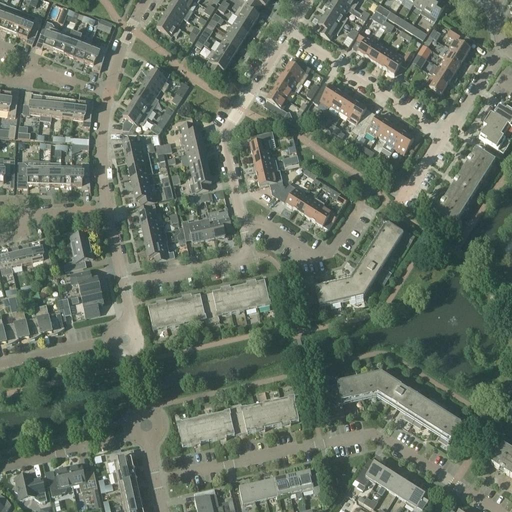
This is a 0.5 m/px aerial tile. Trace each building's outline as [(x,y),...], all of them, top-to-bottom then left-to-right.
[(31,0),(31,3),(29,6),(36,9),(39,1),(38,0),(37,0),(31,0)] [(192,14),(198,5),(189,0),(175,0),(174,3),(192,14)] [(265,8),(270,0),(246,0),(245,2),(258,11),(262,6),(265,8)] [(351,15),(353,11),(335,0),(329,9),(344,18),(348,13),(351,15)] [(335,0),(353,11),(358,5),(354,3),(356,0),(335,0)] [(422,13),(430,0),(417,0),(413,7),(422,13)] [(443,11),(438,8),(441,3),(435,0),(430,0),(422,13),(420,16),(434,25),(443,11)] [(255,16),(258,11),(245,2),(241,10),(239,9),(235,16),(253,27),(259,18),(255,16)] [(186,23),(192,14),(174,3),(168,12),(186,23)] [(220,7),(227,11),(229,7),(223,3),(220,7)] [(224,15),(227,11),(220,7),(217,11),(224,15)] [(0,31),(7,34),(16,12),(6,8),(0,22),(0,31)] [(390,23),(394,17),(390,14),(389,15),(378,8),(375,13),(387,21),(390,23)] [(347,20),(344,18),(329,9),(324,18),(342,30),(347,20)] [(67,17),(69,12),(63,10),(60,17),(66,19),(67,17)] [(17,38),(26,16),(16,12),(7,34),(17,38)] [(180,32),(186,23),(168,12),(162,21),(180,32)] [(383,27),(386,29),(389,25),(385,23),(387,21),(375,13),(371,21),(382,28),(383,27)] [(26,16),(17,38),(27,42),(25,45),(32,48),(42,23),(26,16)] [(212,21),(218,24),(221,20),(215,16),(212,21)] [(247,36),(253,27),(235,16),(234,16),(238,18),(232,27),(247,36)] [(336,39),(342,30),(324,18),(318,27),(322,30),(318,36),(329,42),(333,37),(336,39)] [(204,28),(206,23),(200,19),(197,24),(204,28)] [(176,39),(180,32),(162,21),(156,30),(171,40),(173,37),(176,39)] [(53,52),(60,36),(53,33),(54,30),(51,27),(45,24),(35,49),(42,52),(43,49),(53,52)] [(241,46),(247,36),(232,27),(226,36),(241,46)] [(189,38),(195,42),(200,33),(194,29),(189,38)] [(209,38),(212,34),(206,30),(203,34),(209,38)] [(446,49),(464,60),(474,44),(452,30),(448,37),(452,40),(446,49)] [(206,43),(209,38),(203,34),(200,39),(206,43)] [(367,60),(377,44),(379,41),(377,40),(375,43),(361,34),(352,50),(357,53),(357,54),(367,60)] [(73,60),(82,39),(72,35),(70,40),(63,56),(73,60)] [(63,56),(70,40),(60,36),(53,52),(63,56)] [(235,55),(241,46),(226,36),(221,45),(235,55)] [(83,64),(90,48),(92,43),(82,39),(73,60),(83,64)] [(201,51),(204,47),(197,43),(195,47),(201,51)] [(376,66),(385,51),(376,46),(377,44),(367,60),(376,66)] [(230,64),(235,55),(221,45),(215,54),(212,52),(211,52),(230,64)] [(90,48),(83,64),(93,68),(92,72),(100,74),(101,69),(103,64),(105,58),(106,53),(108,49),(102,46),(100,51),(90,48)] [(419,54),(418,57),(421,59),(426,62),(432,53),(427,50),(423,48),(421,51),(419,54)] [(458,70),(464,60),(446,49),(446,50),(448,51),(442,59),(458,70)] [(385,71),(395,56),(394,55),(393,57),(385,51),(376,66),(385,71)] [(224,73),(230,64),(211,52),(207,59),(210,61),(209,63),(205,70),(220,80),(224,73)] [(395,56),(385,71),(394,77),(400,67),(405,70),(413,58),(408,55),(404,61),(395,56)] [(452,79),(458,70),(442,59),(436,69),(452,79)] [(283,75),(299,85),(305,75),(307,77),(310,71),(293,60),(290,65),(289,65),(283,75)] [(447,88),(452,79),(436,69),(431,77),(429,76),(429,77),(447,88)] [(146,82),(161,92),(164,93),(168,87),(165,85),(167,82),(152,73),(146,82)] [(299,85),(283,75),(277,84),(292,93),(297,84),(299,85)] [(441,97),(447,88),(429,77),(423,86),(441,97)] [(155,101),(161,92),(146,82),(140,91),(155,101)] [(286,102),(292,93),(277,84),(272,93),(287,103),(288,103),(286,102)] [(329,110),(339,94),(329,88),(329,89),(324,86),(319,94),(312,104),(318,107),(320,104),(329,110)] [(149,110),(155,101),(140,91),(134,100),(149,110)] [(0,95),(0,97),(0,113),(9,114),(8,120),(15,121),(19,94),(11,93),(11,96),(0,95)] [(282,112),(287,103),(272,93),(266,102),(267,103),(264,109),(290,126),(292,122),(289,116),(287,115),(282,112)] [(40,118),(43,100),(32,99),(33,95),(26,94),(23,118),(29,119),(29,117),(40,118)] [(339,114),(348,100),(339,94),(329,110),(330,109),(339,114)] [(51,120),(53,102),(43,100),(40,118),(51,120)] [(143,119),(149,110),(134,100),(129,109),(143,119)] [(347,122),(357,106),(348,100),(339,114),(348,120),(347,121),(347,122)] [(62,121),(64,103),(53,102),(51,120),(62,121)] [(75,104),(73,122),(83,124),(82,129),(90,130),(90,124),(91,118),(92,109),(93,103),(86,102),(85,106),(75,104)] [(73,122),(75,104),(64,103),(62,121),(73,122)] [(358,137),(371,115),(366,112),(357,106),(347,122),(356,127),(352,134),(358,137)] [(511,108),(510,107),(507,112),(500,108),(493,120),(491,118),(483,130),(486,132),(478,143),(502,158),(511,142),(511,108)] [(146,121),(143,119),(129,109),(123,119),(126,121),(122,128),(122,134),(128,134),(133,126),(138,128),(139,126),(141,128),(146,121)] [(376,140),(386,124),(377,118),(376,119),(371,115),(358,137),(362,140),(367,134),(376,140)] [(166,126),(168,122),(162,118),(159,122),(166,126)] [(386,144),(395,130),(386,124),(376,140),(377,138),(386,144)] [(184,147),(202,143),(199,132),(192,134),(191,126),(180,129),(183,139),(179,140),(181,148),(184,147)] [(160,136),(163,131),(156,127),(153,132),(160,136)] [(394,151),(404,136),(395,130),(386,144),(382,150),(392,156),(394,151)] [(252,157),(270,153),(268,143),(274,141),(272,134),(249,139),(251,146),(249,146),(252,157)] [(404,136),(394,151),(404,157),(414,141),(404,136)] [(126,160),(146,156),(144,148),(141,149),(139,139),(122,143),(126,160)] [(187,158),(204,154),(202,143),(184,147),(187,158)] [(495,163),(476,151),(463,171),(482,184),(495,163)] [(254,168),(271,164),(268,154),(270,153),(252,157),(254,168)] [(189,168),(206,164),(204,154),(187,158),(189,168)] [(128,171),(145,167),(144,162),(147,161),(146,156),(126,160),(128,171)] [(15,170),(11,170),(11,163),(0,163),(0,186),(3,187),(3,191),(14,191),(15,170)] [(257,178),(275,174),(277,174),(275,163),(271,164),(254,168),(257,178)] [(192,179),(209,175),(206,164),(189,168),(192,179)] [(39,188),(39,170),(28,169),(24,166),(17,165),(17,191),(21,191),(28,191),(28,188),(39,188)] [(71,171),(71,189),(81,189),(81,193),(90,192),(90,186),(89,181),(89,174),(89,170),(89,166),(82,165),(82,171),(71,171)] [(130,181),(151,177),(152,177),(150,166),(145,167),(128,171),(130,181)] [(49,188),(50,170),(39,170),(39,188),(49,188)] [(60,188),(61,170),(50,170),(49,188),(60,188)] [(71,189),(71,171),(61,170),(60,188),(71,189)] [(482,184),(463,171),(450,192),(469,205),(482,184)] [(275,200),(283,192),(282,184),(277,185),(275,174),(257,178),(259,189),(269,187),(272,197),(275,200)] [(209,175),(192,179),(194,187),(190,188),(192,196),(208,193),(207,187),(211,186),(209,175)] [(133,192),(153,187),(151,177),(130,181),(133,192)] [(153,187),(133,192),(135,203),(138,202),(140,208),(154,205),(152,196),(155,196),(153,187)] [(295,212),(305,196),(295,190),(290,187),(283,192),(275,200),(295,212)] [(330,196),(330,197),(337,201),(336,203),(344,207),(348,202),(333,192),(330,196)] [(469,205),(450,192),(435,216),(454,228),(469,205)] [(304,218),(313,204),(304,198),(305,196),(295,212),(304,218)] [(183,198),(176,200),(176,201),(178,207),(185,206),(183,198)] [(313,224),(323,208),(324,207),(315,201),(313,204),(304,218),(313,224)] [(141,228),(162,224),(160,216),(156,216),(154,208),(137,211),(141,228)] [(323,208),(313,224),(322,229),(323,229),(328,233),(333,225),(338,217),(323,208)] [(209,220),(214,241),(225,239),(224,234),(232,232),(227,213),(219,215),(219,218),(209,220)] [(203,243),(214,241),(209,220),(209,221),(199,223),(203,243)] [(203,243),(199,223),(190,225),(190,222),(182,224),(187,245),(192,243),(192,246),(203,243)] [(143,239),(160,235),(159,229),(163,228),(162,223),(162,224),(141,228),(143,239)] [(352,283),(316,292),(320,309),(363,299),(403,237),(387,227),(352,283)] [(73,253),(90,249),(87,236),(76,239),(74,233),(63,236),(64,241),(67,241),(69,246),(71,245),(73,253)] [(146,249),(167,245),(164,234),(160,235),(143,239),(146,249)] [(29,248),(33,266),(43,263),(44,269),(51,267),(45,240),(38,242),(39,246),(29,248)] [(167,245),(146,249),(148,260),(154,259),(155,265),(175,260),(173,254),(169,255),(167,245)] [(22,268),(33,266),(29,248),(18,250),(22,268)] [(90,249),(73,253),(74,260),(72,260),(73,266),(64,268),(65,275),(83,271),(81,264),(93,261),(90,249)] [(12,270),(22,268),(18,250),(8,253),(12,270)] [(13,276),(12,270),(8,253),(0,254),(0,269),(2,279),(13,276)] [(81,298),(102,293),(100,285),(98,286),(97,280),(92,282),(90,273),(70,278),(72,287),(78,285),(81,298)] [(305,308),(319,305),(316,292),(313,277),(299,280),(305,308)] [(270,308),(264,283),(247,287),(247,285),(246,285),(246,287),(221,293),(221,291),(220,291),(221,293),(183,302),(182,300),(182,302),(157,307),(156,305),(156,307),(148,309),(153,334),(154,334),(154,333),(179,328),(180,328),(180,327),(205,322),(206,326),(219,323),(218,319),(243,313),(244,314),(244,313),(269,307),(269,308),(270,308)] [(102,293),(81,298),(86,320),(99,317),(99,314),(100,314),(98,308),(103,307),(102,302),(104,301),(102,293)] [(65,318),(71,317),(68,302),(62,303),(65,318)] [(38,325),(41,337),(42,336),(41,336),(41,335),(51,333),(52,337),(51,337),(51,338),(53,337),(56,336),(58,335),(60,334),(62,333),(64,331),(63,329),(60,315),(49,318),(46,308),(35,310),(38,325)] [(13,315),(12,315),(14,326),(18,342),(19,341),(18,341),(28,338),(29,342),(28,342),(28,343),(31,342),(33,341),(35,340),(37,339),(40,338),(41,337),(38,325),(37,321),(26,323),(24,313),(18,314),(13,315)] [(0,344),(4,344),(5,344),(6,347),(5,347),(5,348),(8,347),(10,346),(12,345),(15,344),(17,343),(18,342),(14,326),(3,328),(1,318),(0,317),(0,344)] [(460,426),(381,376),(324,389),(325,391),(320,392),(321,397),(326,396),(331,420),(344,417),(341,403),(377,395),(450,442),(460,426)] [(299,423),(293,399),(268,405),(267,404),(267,405),(242,411),(241,406),(227,409),(228,414),(203,419),(202,419),(177,425),(182,449),(199,445),(200,447),(200,445),(225,440),(226,442),(226,441),(226,440),(264,431),(264,433),(265,433),(265,431),(290,425),(290,427),(291,427),(290,425),(299,423)] [(511,452),(502,446),(490,465),(511,479),(511,452)] [(116,474),(134,470),(131,460),(135,459),(133,452),(106,458),(108,465),(114,464),(116,474)] [(362,493),(368,483),(368,482),(375,486),(384,472),(368,462),(355,482),(359,485),(356,489),(362,493)] [(68,469),(72,488),(79,487),(81,495),(95,492),(91,474),(86,475),(84,474),(82,475),(81,467),(76,468),(76,467),(68,469)] [(66,490),(72,488),(68,469),(60,471),(55,473),(57,480),(55,480),(55,481),(49,483),(48,483),(52,499),(62,497),(61,496),(65,495),(66,492),(66,490)] [(118,485),(136,481),(134,470),(116,474),(118,485)] [(386,491),(394,478),(384,472),(375,486),(376,485),(382,489),(378,495),(382,498),(386,491)] [(298,478),(302,495),(313,492),(314,497),(320,496),(316,477),(310,479),(310,475),(298,478)] [(34,485),(32,484),(30,477),(15,481),(17,489),(15,493),(19,496),(20,502),(34,499),(34,501),(40,504),(47,503),(42,483),(34,485)] [(303,499),(302,495),(298,478),(286,480),(289,496),(290,497),(295,496),(296,501),(303,499)] [(396,498),(404,484),(394,478),(386,491),(396,498)] [(278,498),(289,496),(286,480),(274,483),(278,498)] [(121,495),(138,492),(136,481),(118,485),(121,495)] [(266,501),(278,498),(274,483),(263,486),(266,501)] [(405,506),(415,491),(404,484),(396,498),(406,504),(405,505),(405,506)] [(255,504),(266,501),(263,486),(251,488),(255,505),(255,504)] [(243,508),(255,505),(251,488),(239,491),(243,508)] [(139,490),(140,501),(151,499),(150,489),(139,490)] [(415,491),(405,506),(414,511),(412,511),(423,511),(425,510),(428,504),(423,501),(425,497),(415,491)] [(123,506),(141,502),(138,492),(121,495),(123,506)] [(196,511),(207,511),(214,510),(211,499),(215,498),(214,492),(194,496),(195,502),(194,502),(196,511)] [(8,511),(11,507),(6,500),(0,496),(0,511),(8,511)] [(124,511),(142,511),(141,502),(123,506),(124,511)]
